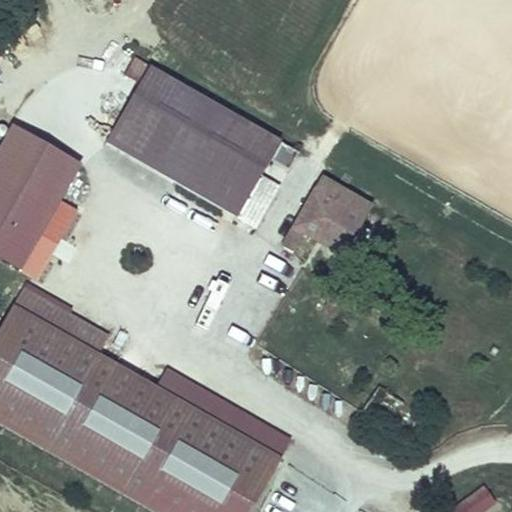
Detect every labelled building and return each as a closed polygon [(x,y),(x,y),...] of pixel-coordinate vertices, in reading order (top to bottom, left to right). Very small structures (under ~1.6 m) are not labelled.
[(107,144),(234,220),(257,180),(278,143),(150,70),(107,144)] [(75,167),(7,131),(0,143),(0,264),(18,274),(75,167)] [(286,174),(299,148),(281,139),(268,165),(286,174)] [(257,180),(234,220),(254,232),(277,191),(257,180)] [(321,180),(281,249),(292,256),(302,236),(339,257),(367,207),(321,180)] [(109,335),(24,288),(0,331),(0,429),(148,511),(254,511),(285,457),(98,353),(109,335)] [(380,388),(360,415),(410,451),(429,424),(380,388)] [(449,511),(481,511),(497,501),(483,482),(447,508),(449,511)]
